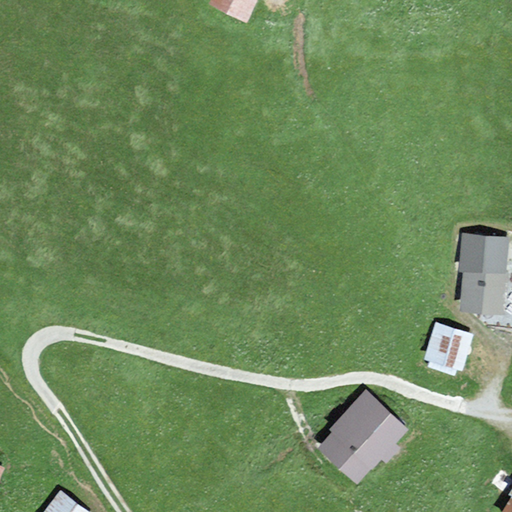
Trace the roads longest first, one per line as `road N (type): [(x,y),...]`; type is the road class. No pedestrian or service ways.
road 1 (track): [(123,511),(34,379),(29,358),(45,336),(79,335),(283,384),(378,380),(486,411)]
road 2 (track): [(283,384),(312,460),(352,495)]
